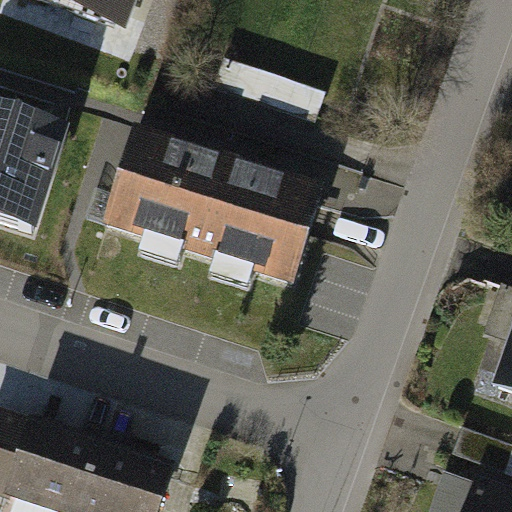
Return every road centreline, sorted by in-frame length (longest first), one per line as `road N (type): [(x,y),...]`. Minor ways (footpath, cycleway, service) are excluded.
road 1 (residential): [(502,0),(343,451)]
road 2 (residential): [(343,451),(0,339)]
